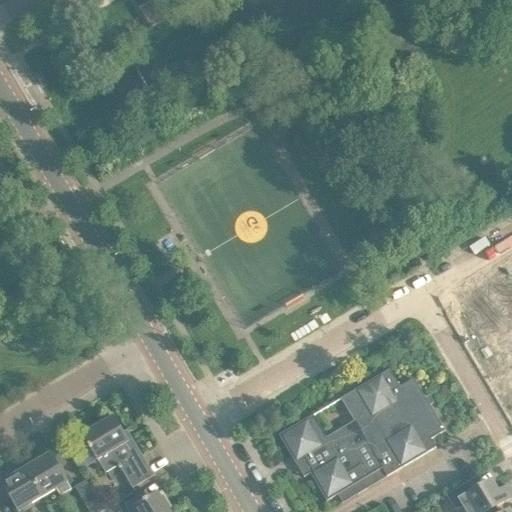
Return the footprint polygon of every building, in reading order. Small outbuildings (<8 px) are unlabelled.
[(138,8),(150,28),(163,21),(150,1),(138,8)] [(93,32),(103,26),(101,22),(100,22),(91,28),(93,32)] [(90,64),(126,43),(114,23),(102,30),(103,33),(81,46),(79,46),(90,64)] [(511,277),(458,305),(473,334),(511,314),(511,277)] [(278,435),(295,465),(302,461),(326,501),(363,479),(368,487),(373,484),(368,476),(389,464),(393,472),(436,447),(431,439),(444,431),(412,379),(399,387),(388,369),(278,435)] [(88,446),(87,447),(89,450),(90,449),(97,460),(105,473),(116,466),(118,469),(120,468),(132,488),(152,475),(129,437),(125,439),(112,417),(97,425),(95,422),(80,431),(82,435),(88,446)] [(42,497),(55,489),(59,496),(70,490),(49,454),(25,468),(42,497)] [(42,497),(25,468),(0,482),(17,511),(31,503),(42,497)] [(477,476),(445,495),(453,509),(463,507),(466,511),(485,511),(493,508),(511,496),(511,491),(508,485),(502,489),(503,489),(497,492),(490,481),(480,487),(475,478),(477,477),(477,476)] [(88,511),(100,511),(102,511),(84,481),(74,487),(88,511)] [(168,511),(165,506),(168,504),(161,492),(157,494),(156,492),(142,501),(139,496),(124,505),(128,511),(168,511)] [(121,511),(116,503),(102,511),(100,511),(121,511)]
